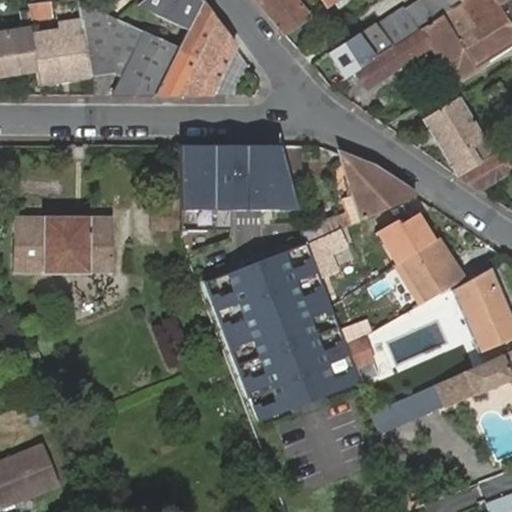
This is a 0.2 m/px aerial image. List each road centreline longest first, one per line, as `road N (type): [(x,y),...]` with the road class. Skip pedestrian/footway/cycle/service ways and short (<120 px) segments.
road 1 (residential): [(0,121),(271,120),(304,103)]
road 2 (residential): [(511,239),(304,103)]
road 3 (residential): [(304,103),(226,0)]
